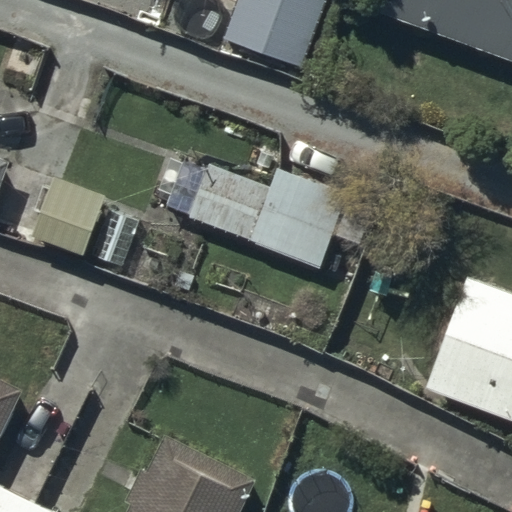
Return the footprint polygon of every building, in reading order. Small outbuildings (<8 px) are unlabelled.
[(328,0),(239,0),(224,38),(300,68),(328,0)] [(511,0),(381,0),(377,12),(511,60),(511,0)] [(0,198),(12,164),(0,159),(0,198)] [(359,197),(283,169),(276,189),(212,165),(192,220),(332,271),(359,197)] [(107,199),(59,181),(37,237),(85,256),(107,199)] [(142,223),(111,211),(93,256),(124,268),(142,223)] [(511,295),(473,281),(433,389),(511,417),(511,295)] [(0,447),(25,395),(0,382),(0,447)] [(245,511),(260,484),(170,440),(152,474),(146,471),(130,504),(137,507),(134,511),(245,511)] [(47,511),(0,489),(0,511),(47,511)]
